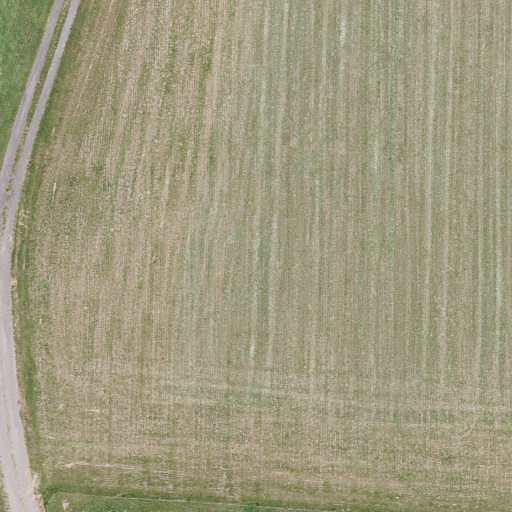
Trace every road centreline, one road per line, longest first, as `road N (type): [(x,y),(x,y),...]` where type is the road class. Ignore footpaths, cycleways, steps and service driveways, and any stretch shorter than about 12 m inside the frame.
road 1 (track): [(74,0),(11,197),(0,281)]
road 2 (track): [(0,314),(25,511)]
